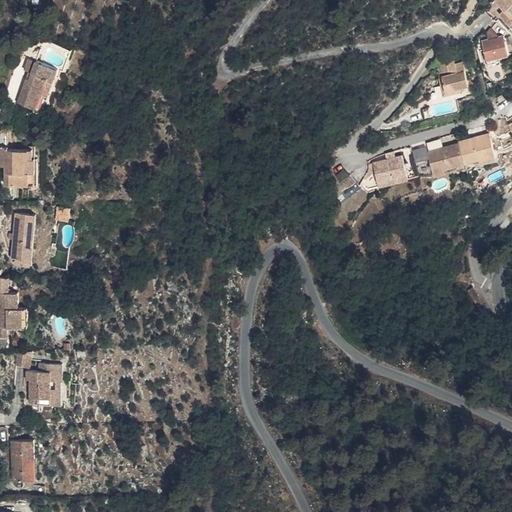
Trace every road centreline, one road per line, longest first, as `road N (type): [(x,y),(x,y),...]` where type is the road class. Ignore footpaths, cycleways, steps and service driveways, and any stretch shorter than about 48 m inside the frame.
road 1 (residential): [(306,511),(247,391),(252,287),(273,252),(296,254),(327,328),(362,362),(511,427)]
road 2 (residential): [(511,103),(481,121),(353,152)]
